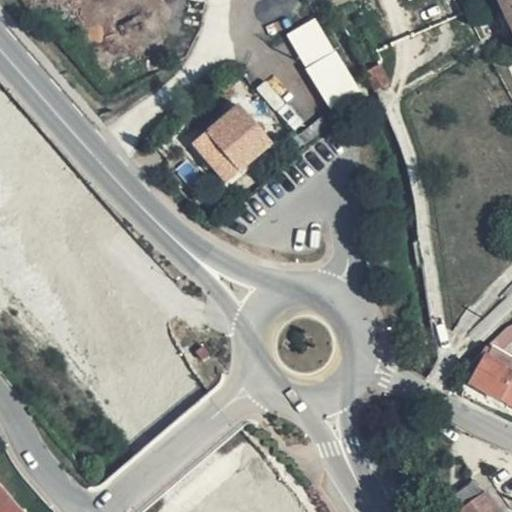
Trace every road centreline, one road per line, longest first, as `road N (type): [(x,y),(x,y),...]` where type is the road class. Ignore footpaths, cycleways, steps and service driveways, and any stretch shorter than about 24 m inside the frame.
road 1 (secondary): [(167,235),(0,53)]
road 2 (residential): [(109,511),(262,380)]
road 3 (residential): [(511,439),(361,366)]
road 4 (secondary): [(167,235),(215,287),(252,347)]
road 5 (residential): [(81,511),(0,398)]
road 6 (secondary): [(287,297),(237,278),(167,235)]
road 7 (secondary): [(361,366),(362,336),(348,311),(320,295),(287,297)]
